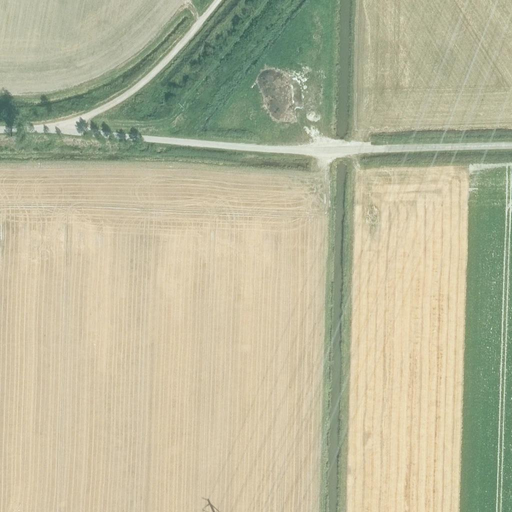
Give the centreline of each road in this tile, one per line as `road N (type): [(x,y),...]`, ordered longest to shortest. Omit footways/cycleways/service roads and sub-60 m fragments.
road 1 (unclassified): [(0,131),(73,130),(286,151),(511,147)]
road 2 (track): [(217,0),(144,82),(73,130)]
